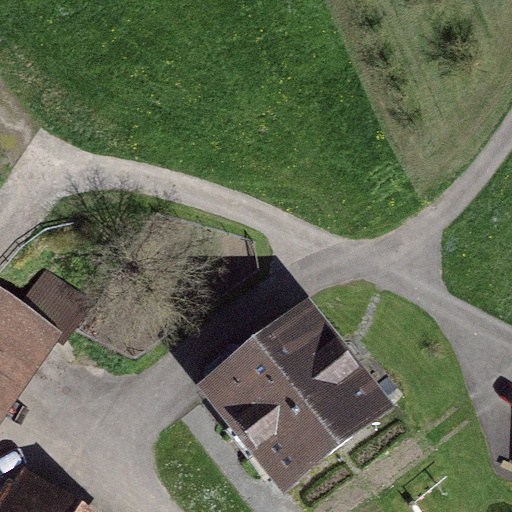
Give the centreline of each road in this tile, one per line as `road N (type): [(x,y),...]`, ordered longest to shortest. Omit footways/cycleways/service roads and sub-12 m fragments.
road 1 (track): [(146,511),(135,431),(168,361),(249,305),(339,268),(429,215),(511,122)]
road 2 (unknown): [(339,268),(294,238),(139,181),(96,176)]
